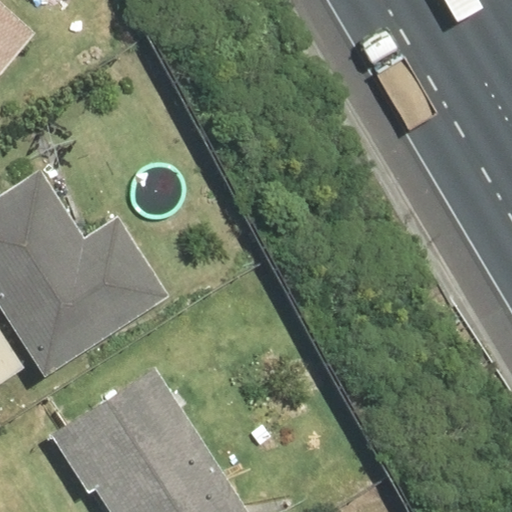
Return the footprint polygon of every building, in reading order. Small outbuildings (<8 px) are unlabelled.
[(0,0),(0,71),(42,26),(13,0),(0,0)] [(48,160),(0,189),(0,287),(49,365),(176,287),(126,207),(91,229),(48,160)] [(0,386),(38,360),(0,304),(0,386)] [(257,511),(157,359),(51,428),(91,488),(98,482),(117,511),(257,511)] [(343,511),(368,496),(344,460),(304,487),(320,511),(343,511)]
